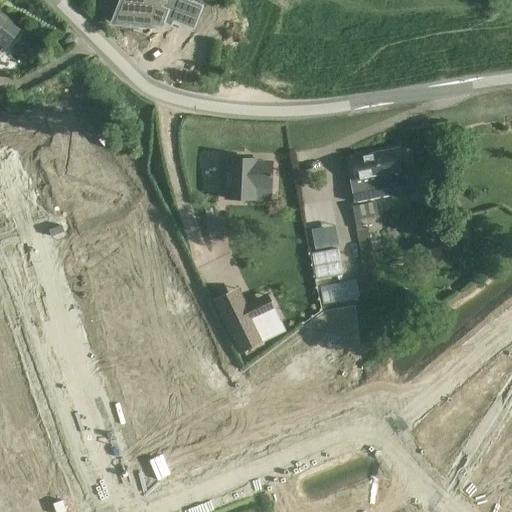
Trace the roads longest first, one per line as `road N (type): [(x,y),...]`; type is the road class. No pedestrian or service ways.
road 1 (tertiary): [(511,78),(300,111),(227,109),(168,97),(144,83),(56,0)]
road 2 (residential): [(135,511),(0,169)]
road 3 (residential): [(157,511),(382,428)]
road 4 (residential): [(382,428),(511,327)]
